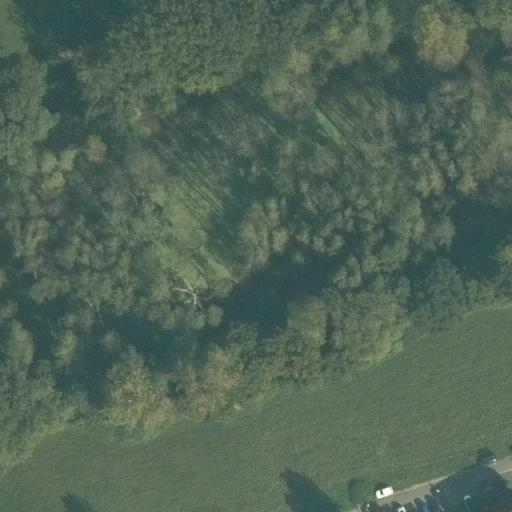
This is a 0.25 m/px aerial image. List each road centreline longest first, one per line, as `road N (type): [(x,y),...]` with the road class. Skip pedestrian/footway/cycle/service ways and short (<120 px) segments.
road 1 (track): [(0,79),(257,0)]
road 2 (residential): [(511,465),(365,511)]
